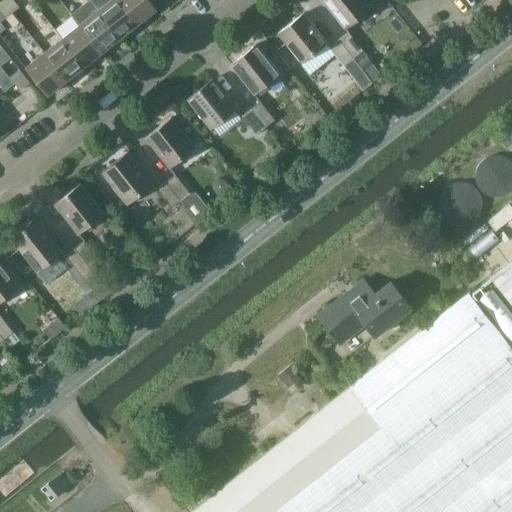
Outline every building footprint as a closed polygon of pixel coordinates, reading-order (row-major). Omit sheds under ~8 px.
[(7,0),(4,2),(12,12),(19,7),(13,0),(7,0)] [(108,0),(97,9),(119,38),(138,23),(119,0),(108,0)] [(119,0),(138,23),(156,9),(149,0),(119,0)] [(162,0),(149,0),(161,14),(163,13),(169,8),(162,0)] [(322,0),(346,29),(370,9),(362,0),(322,0)] [(4,2),(0,5),(0,10),(5,18),(12,12),(4,2)] [(79,23),(101,52),(119,38),(97,9),(79,23)] [(302,63),(326,44),(301,14),(278,33),(302,63)] [(61,38),(83,66),(101,52),(79,23),(61,38)] [(353,58),(363,50),(348,32),(338,39),(353,58)] [(43,52),(65,80),(83,66),(61,38),(43,52)] [(338,39),(329,46),(344,65),(353,58),(338,39)] [(255,94),(264,87),(279,75),(255,44),(231,64),(255,94)] [(363,50),(353,58),(372,82),(382,75),(363,50)] [(47,95),(47,94),(65,80),(43,52),(24,67),(47,95)] [(25,76),(19,69),(9,77),(14,84),(25,76)] [(25,76),(14,84),(20,91),(30,83),(25,76)] [(235,109),(211,78),(187,98),(211,128),(235,109)] [(260,101),(250,109),(264,128),(275,120),(260,101)] [(250,109),(241,116),(256,135),(264,128),(250,109)] [(194,148),(170,117),(146,137),(170,167),(194,148)] [(128,204),(153,185),(127,152),(102,172),(128,204)] [(511,171),(511,170),(510,164),(506,158),(500,154),(496,153),(492,153),(485,155),(481,159),(477,164),(476,171),(478,177),(481,183),(486,186),(492,188),(499,187),(503,185),(506,183),(510,177),(511,171)] [(180,201),(190,193),(175,174),(165,182),(180,201)] [(213,182),(211,188),(215,193),(221,194),(226,191),(227,185),(224,180),(218,178),(213,182)] [(165,182),(156,189),(171,208),(180,201),(165,182)] [(473,200),(471,193),(468,187),(462,184),(455,182),(448,184),(443,188),(439,194),(438,200),(440,207),(443,212),(448,216),(454,217),(461,216),(465,215),(468,212),(472,207),(473,200)] [(103,215),(79,184),(55,204),(79,234),(103,215)] [(194,190),(190,193),(180,201),(197,222),(211,212),(194,190)] [(493,230),(511,216),(511,215),(511,210),(507,204),(485,221),(493,230)] [(38,271),(62,253),(36,218),(11,238),(38,271)] [(90,266),(99,259),(84,240),(75,247),(90,266)] [(75,247),(65,255),(85,280),(95,273),(90,266),(75,247)] [(511,262),(490,279),(511,306),(511,262)] [(0,301),(18,288),(0,264),(0,301)] [(347,299),(345,297),(344,295),(318,316),(337,340),(365,317),(377,333),(410,307),(390,282),(375,294),(365,282),(354,290),(356,292),(347,299)] [(511,511),(511,347),(468,292),(189,511),(511,511)] [(0,334),(4,340),(14,332),(0,314),(0,334)] [(9,354),(0,360),(0,363),(4,369),(14,361),(9,354)]
